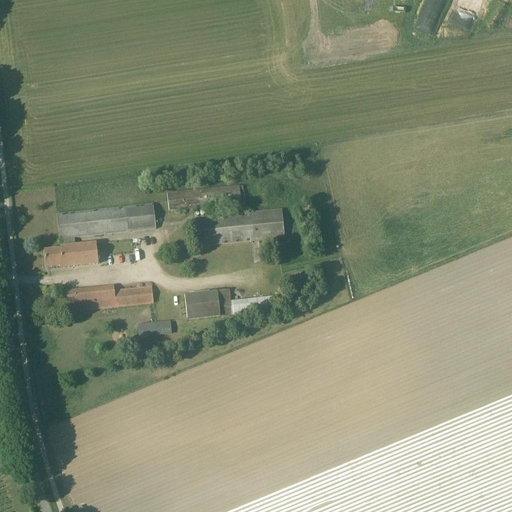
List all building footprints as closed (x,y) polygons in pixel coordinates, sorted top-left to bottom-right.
[(433,0),(428,0),(418,28),(432,34),(441,12),(444,4),(433,0)] [(241,188),(168,194),(170,211),(243,205),(241,188)] [(156,229),(153,205),(57,215),(59,240),(64,239),(65,247),(60,248),(61,250),(45,251),(46,268),(60,266),(60,268),(99,264),(96,244),(75,246),(74,238),(156,229)] [(283,211),(196,219),(199,247),(259,241),(284,239),(283,211)] [(153,287),(115,291),(115,287),(63,292),(65,314),(79,313),(79,311),(154,303),(153,287)] [(233,316),(231,303),(230,292),(186,296),(189,321),(233,316)] [(294,292),(285,296),(288,305),(298,302),(294,292)] [(170,322),(140,326),(141,339),(173,335),(170,322)]
